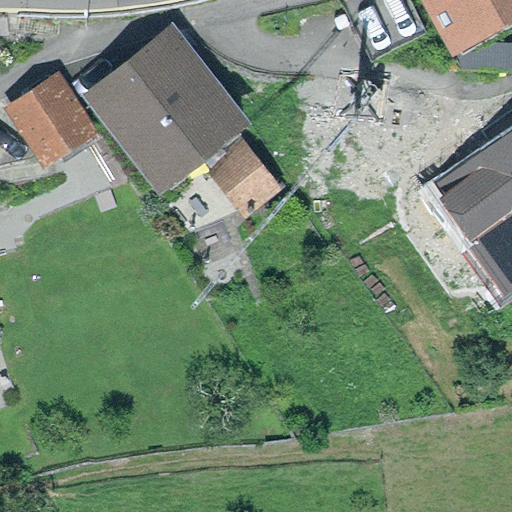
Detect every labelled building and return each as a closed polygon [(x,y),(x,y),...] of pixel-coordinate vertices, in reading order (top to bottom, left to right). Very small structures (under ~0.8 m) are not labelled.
[(407,0),(351,0),(344,4),(370,58),(423,32),(407,0)] [(428,0),(449,34),(508,0),(428,0)] [(169,40),(99,96),(160,172),(230,117),(169,40)] [(90,120),(61,75),(17,103),(47,148),(90,120)] [(511,253),(511,113),(508,108),(491,120),(470,136),(511,192),(511,194),(485,214),(511,253)] [(242,146),(215,168),(246,206),(273,184),(242,146)] [(468,297),(511,265),(511,253),(485,214),(470,225),(461,213),(425,239),(468,297)]
